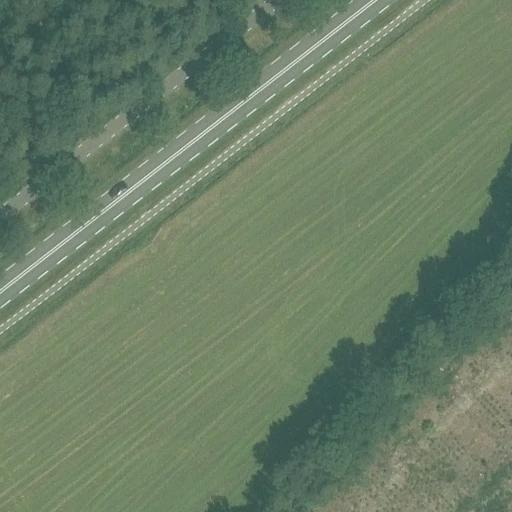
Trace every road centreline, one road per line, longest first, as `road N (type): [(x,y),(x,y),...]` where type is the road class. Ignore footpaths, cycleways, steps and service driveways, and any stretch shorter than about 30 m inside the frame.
road 1 (primary): [(0,295),(378,0)]
road 2 (unclassified): [(0,217),(277,0)]
